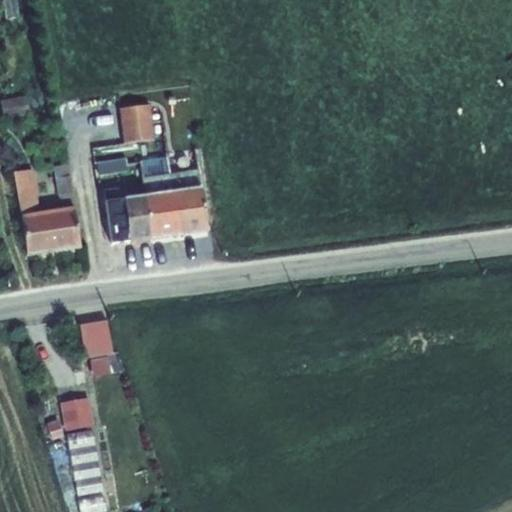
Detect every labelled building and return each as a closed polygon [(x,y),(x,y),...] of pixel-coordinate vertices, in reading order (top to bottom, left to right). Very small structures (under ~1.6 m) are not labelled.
[(1,0),(5,20),(19,17),(15,0),(1,0)] [(0,100),(0,103),(3,119),(29,115),(25,96),(0,100)] [(118,109),(123,143),(153,140),(149,105),(118,109)] [(167,160),(178,235),(207,231),(195,156),(167,160)] [(95,179),(127,174),(125,158),(94,162),(95,179)] [(178,235),(167,160),(139,165),(141,175),(139,175),(149,239),(178,235)] [(32,170),(12,172),(26,256),(80,247),(66,164),(52,167),(57,196),(58,196),(60,209),(33,213),(33,208),(38,208),(32,170)] [(110,245),(149,239),(139,175),(126,176),(128,187),(103,190),(110,245)] [(113,351),(108,321),(80,326),(86,356),(113,351)] [(87,399),(59,403),(63,432),(91,428),(87,399)] [(44,423),(50,440),(64,435),(57,418),(44,423)]
